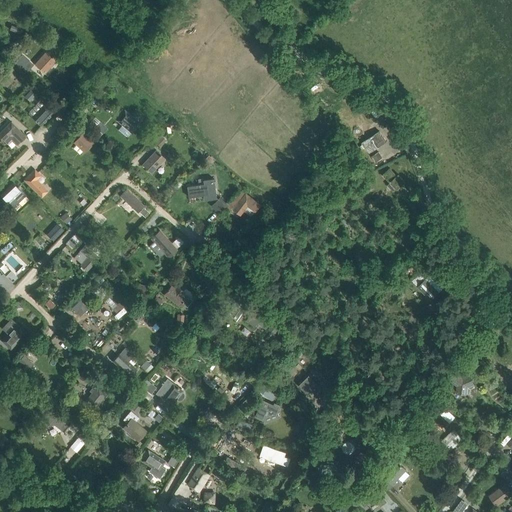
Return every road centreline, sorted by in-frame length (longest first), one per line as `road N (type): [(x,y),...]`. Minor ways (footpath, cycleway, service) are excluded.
road 1 (track): [(236,0),(309,64),(388,102),(405,121),(433,211),(511,299)]
road 2 (track): [(17,288),(118,179),(127,178),(194,240)]
road 3 (track): [(155,511),(207,428),(261,370)]
road 4 (unclassified): [(143,511),(0,465)]
road 5 (track): [(0,307),(17,288),(86,353)]
